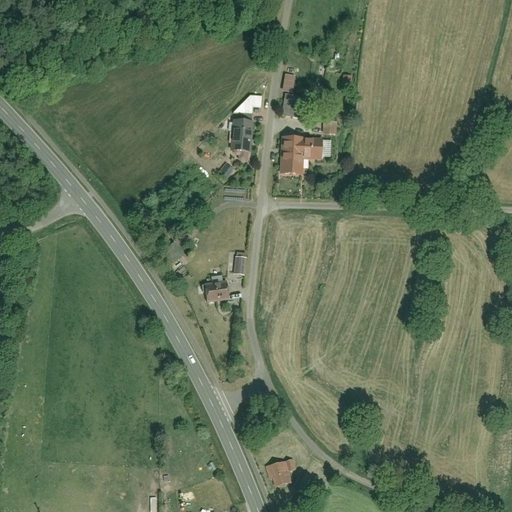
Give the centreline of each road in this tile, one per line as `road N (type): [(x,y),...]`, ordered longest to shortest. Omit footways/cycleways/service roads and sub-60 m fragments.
road 1 (residential): [(511,212),(262,201)]
road 2 (primary): [(215,412),(168,307),(86,202)]
road 3 (residential): [(262,201),(289,0)]
road 4 (residential): [(263,381),(251,321),(262,201)]
road 5 (residential): [(358,480),(323,459),(263,381)]
road 6 (primary): [(86,202),(0,104)]
